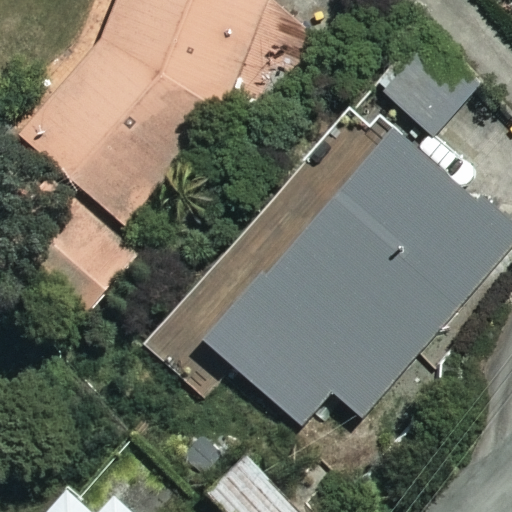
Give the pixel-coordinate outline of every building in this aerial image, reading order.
[(128,225),(234,106),(278,0),(134,0),(112,53),(34,141),(128,225)] [(476,104),(434,64),(400,100),(442,140),(476,104)] [(511,247),(511,228),(415,141),(227,351),(316,430),(347,396),(364,412),(511,247)] [(317,511),(274,471),(236,511),(235,511),(317,511)] [(223,511),(204,493),(186,511),(136,511),(130,505),(123,511),(108,511),(88,493),(69,511),(223,511)]
